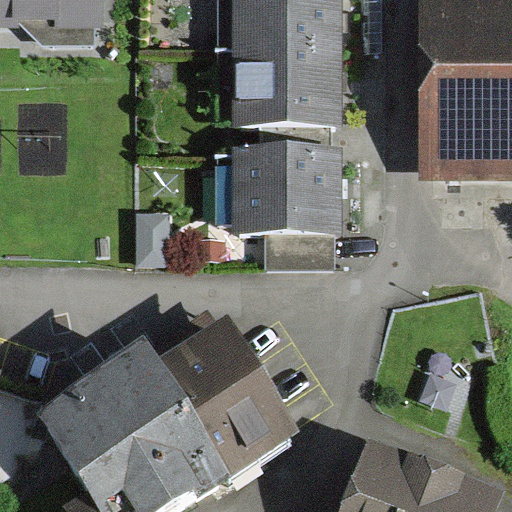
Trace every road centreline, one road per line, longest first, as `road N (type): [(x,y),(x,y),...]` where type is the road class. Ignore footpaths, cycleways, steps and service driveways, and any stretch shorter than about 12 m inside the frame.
road 1 (residential): [(399,0),(404,223),(390,263),(363,297),(322,314),(0,306)]
road 2 (track): [(511,291),(404,223)]
